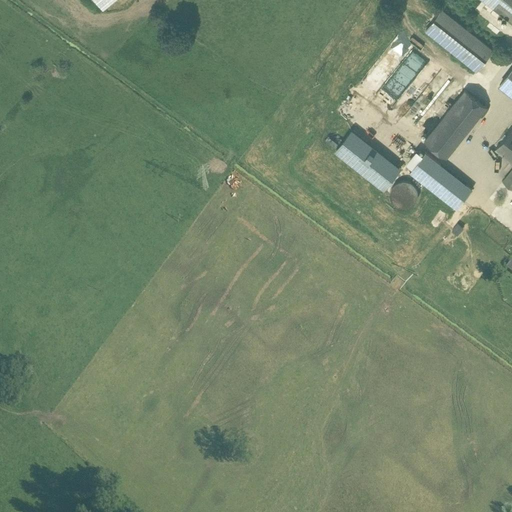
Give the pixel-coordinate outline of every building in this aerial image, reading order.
[(511,0),(487,0),(511,19),(511,0)] [(493,49),(441,8),(425,28),(477,69),(493,49)] [(401,58),(413,46),(399,33),(387,46),(401,58)] [(416,126),(451,75),(411,47),(376,98),(416,126)] [(511,68),(500,84),(511,93),(511,68)] [(487,106),(466,88),(425,139),(447,156),(487,106)] [(511,127),(496,147),(511,159),(511,127)] [(400,167),(352,130),(337,150),(384,187),(400,167)] [(473,188),(426,151),(410,170),(457,208),(473,188)] [(417,199),(418,193),(417,188),(414,183),(410,180),(404,180),(399,181),(394,184),(391,188),(390,194),(392,199),(395,203),(399,206),(405,207),(410,206),(414,203),(417,199)]
